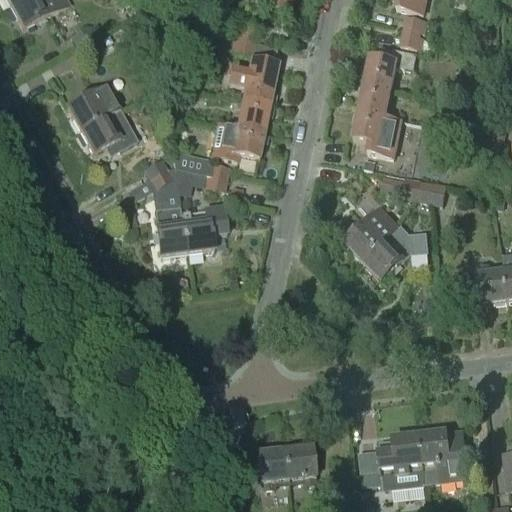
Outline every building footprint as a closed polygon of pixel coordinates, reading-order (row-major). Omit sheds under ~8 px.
[(2,0),(9,12),(30,0),(2,0)] [(52,0),(30,0),(9,12),(22,35),(68,10),(62,0),(60,0),(54,4),(52,0)] [(151,0),(131,0),(136,9),(151,0)] [(165,12),(158,0),(151,0),(136,9),(141,18),(165,12)] [(291,0),(263,0),(260,15),(287,20),(291,0)] [(426,0),(385,0),(398,3),(395,14),(423,20),(426,0)] [(425,39),(425,38),(427,26),(405,21),(402,34),(425,39)] [(232,44),(255,48),(258,31),(236,28),(232,44)] [(473,30),(470,45),(489,49),(492,34),(473,30)] [(75,53),(95,42),(89,31),(69,42),(75,53)] [(424,43),(401,38),(398,52),(421,56),(424,43)] [(100,52),(95,42),(75,53),(81,63),(100,52)] [(255,48),(232,44),(220,42),(217,55),(253,61),(255,48)] [(390,96),(395,72),(413,76),(416,59),(378,52),(376,64),(369,63),(363,90),(390,96)] [(244,98),(271,103),(277,71),(250,66),(247,79),(232,75),(228,92),(244,96),(244,98)] [(385,123),(390,96),(363,90),(358,117),(385,123)] [(79,138),(106,123),(99,109),(105,106),(100,95),(66,114),(79,138)] [(271,103),(244,98),(237,129),(264,134),(271,103)] [(160,117),(176,120),(178,108),(164,105),(160,117)] [(401,126),(385,123),(358,117),(352,145),(369,148),(367,159),(393,164),(401,126)] [(113,136),(106,123),(79,138),(92,161),(128,141),(122,131),(113,136)] [(237,129),(237,133),(217,129),(210,160),(221,162),(221,165),(236,168),(237,162),(258,166),(264,134),(237,129)] [(503,147),(506,136),(491,133),(488,144),(503,147)] [(210,164),(173,157),(175,175),(227,186),(230,173),(209,169),(210,164)] [(163,164),(142,176),(148,186),(169,175),(163,164)] [(363,174),(372,176),(374,168),(365,166),(363,174)] [(169,175),(148,186),(155,197),(175,186),(169,175)] [(176,188),(225,198),(227,186),(175,175),(176,188)] [(402,195),(404,186),(382,182),(380,197),(401,201),(400,204),(414,207),(416,197),(402,195)] [(432,189),(418,186),(416,197),(429,200),(428,209),(442,212),(446,191),(432,188),(432,189)] [(429,200),(416,197),(414,207),(428,209),(429,200)] [(496,201),(495,212),(503,213),(505,202),(496,201)] [(181,222),(186,260),(213,256),(211,242),(226,240),(222,211),(204,213),(205,218),(181,222)] [(153,216),(159,264),(186,260),(181,222),(180,212),(153,216)] [(133,216),(124,217),(125,230),(135,229),(133,216)] [(362,268),(384,247),(374,236),(379,231),(371,222),(344,248),(362,268)] [(395,258),(384,247),(362,268),(381,288),(408,261),(400,253),(395,258)] [(511,307),(511,291),(508,260),(501,261),(503,277),(489,279),(488,272),(476,273),(480,311),(511,307)] [(230,295),(238,293),(236,285),(228,287),(230,295)] [(445,437),(418,440),(424,491),(463,486),(464,492),(467,491),(463,448),(447,450),(445,437)] [(424,491),(418,440),(392,443),(392,446),(379,448),(380,457),(377,457),(380,484),(390,483),(391,495),(423,491),(423,493),(424,493),(424,491)] [(311,453),(284,456),(287,486),(301,485),(302,493),(315,492),(311,453)] [(287,486),(284,456),(257,459),(262,498),(274,497),(273,488),(287,486)] [(511,459),(503,461),(507,497),(511,496),(511,459)] [(198,494),(199,508),(217,507),(216,493),(198,494)]
